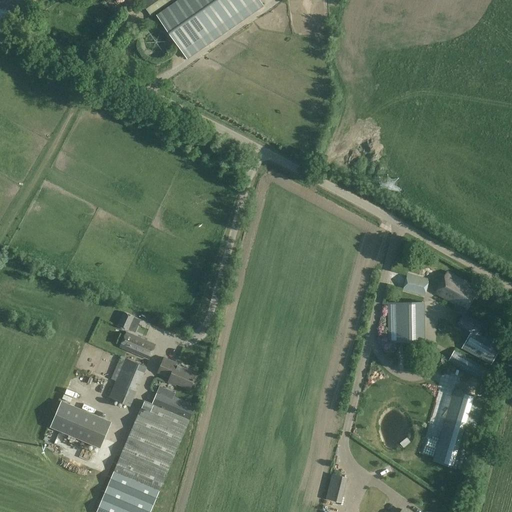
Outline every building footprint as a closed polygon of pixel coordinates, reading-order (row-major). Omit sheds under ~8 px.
[(170,4),(166,0),(143,0),(141,2),(151,17),(170,4)] [(264,6),(260,0),(179,0),(158,15),(189,59),(264,6)] [(478,289),(448,272),(436,293),(456,304),(454,307),(458,309),(457,312),(463,315),(478,289)] [(408,274),(403,292),(425,297),(429,278),(408,274)] [(129,330),(135,316),(124,311),(118,326),(129,330)] [(463,315),(458,323),(472,331),(477,334),(478,334),(482,326),(463,315)] [(422,322),(388,322),(389,342),(423,342),(422,322)] [(155,344),(135,335),(127,331),(121,346),(149,358),(155,344)] [(477,334),(472,331),(462,348),(491,364),(501,347),(478,334),(477,334)] [(495,374),(454,351),(449,360),(490,384),(495,374)] [(177,383),(188,388),(191,381),(193,382),(197,373),(177,364),(178,362),(165,357),(158,372),(170,377),(168,381),(176,385),(177,383)] [(146,366),(126,358),(109,397),(129,406),(146,366)] [(485,398),(454,389),(433,460),(463,469),(485,398)] [(145,400),(96,511),(150,511),(190,420),(145,400)] [(100,448),(111,422),(62,401),(51,427),(100,448)] [(333,474),(327,498),(342,502),(347,477),(333,474)]
